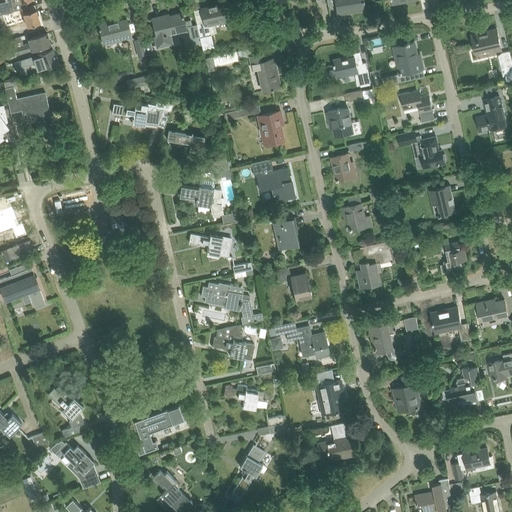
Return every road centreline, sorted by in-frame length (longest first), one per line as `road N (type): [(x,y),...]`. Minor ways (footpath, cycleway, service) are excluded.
road 1 (residential): [(348,313),(486,272),(432,16)]
road 2 (residential): [(348,313),(302,115),(305,34)]
road 3 (residential): [(196,378),(151,182),(130,166),(98,174)]
road 4 (residential): [(83,338),(34,202),(48,186),(98,174)]
road 5 (residential): [(98,174),(53,7)]
road 6 (residential): [(417,460),(376,418),(348,313)]
road 7 (residential): [(305,34),(432,16)]
